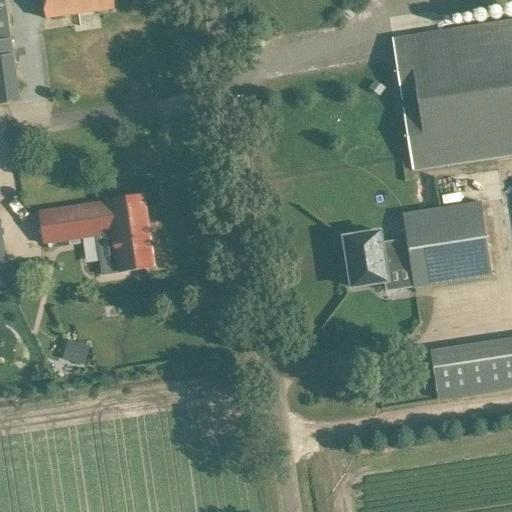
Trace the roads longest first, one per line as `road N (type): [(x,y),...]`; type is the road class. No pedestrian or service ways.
road 1 (tertiary): [(291,511),(214,0)]
road 2 (track): [(228,97),(0,135)]
